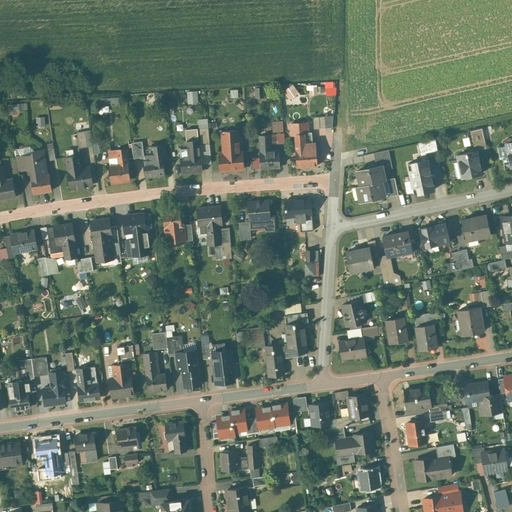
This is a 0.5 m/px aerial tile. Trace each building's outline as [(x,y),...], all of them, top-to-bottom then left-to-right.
[(292,85),(284,91),(289,98),(298,92),(292,85)] [(263,87),(255,88),(255,98),(263,98),(263,87)] [(197,91),(187,92),(188,102),(197,102),(197,91)] [(119,97),(101,98),(95,105),(99,108),(103,104),(104,104),(105,103),(114,102),(114,104),(120,103),(119,97)] [(27,103),(8,105),(8,113),(17,112),(17,110),(27,109),(27,103)] [(47,124),(45,115),(37,116),(38,125),(47,124)] [(313,117),(314,128),(326,128),(325,116),(313,117)] [(199,119),(199,128),(208,127),(208,119),(199,119)] [(283,121),(272,121),(273,132),(283,132),(283,121)] [(291,134),(295,134),(295,133),(304,133),(305,143),(312,142),(312,138),(310,138),(309,133),(312,133),(312,132),(308,132),(307,123),(290,124),(291,134)] [(199,128),(201,145),(209,144),(208,127),(199,128)] [(482,128),(470,130),(473,144),(485,142),(482,128)] [(186,141),(187,141),(198,140),(197,129),(186,130),(186,141)] [(238,130),(222,131),(223,152),(219,153),(220,171),(242,169),(241,151),(239,151),(238,130)] [(84,131),(76,132),(76,133),(73,134),(76,134),(79,148),(87,147),(84,131)] [(295,133),(295,134),(296,149),(297,167),(317,165),(316,148),(315,142),(312,142),(305,143),(304,133),(295,133)] [(278,151),(270,151),(269,135),(259,136),(260,152),(259,152),(260,168),(279,167),(278,151)] [(417,143),(421,161),(427,159),(426,153),(438,150),(435,139),(417,143)] [(181,156),(182,173),(201,171),(200,154),(199,155),(198,140),(187,141),(189,156),(181,156)] [(139,141),(131,142),(133,158),(141,157),(139,141)] [(153,154),(146,155),(147,160),(143,161),(145,177),(164,175),(162,159),(166,159),(164,144),(152,146),(153,154)] [(34,151),(31,155),(23,156),(26,169),(31,168),(32,176),(31,176),(45,174),(42,149),(34,151)] [(125,149),(116,150),(110,151),(110,158),(117,157),(118,164),(108,166),(110,182),(112,182),(120,181),(130,179),(125,149)] [(388,149),(374,153),(375,161),(376,161),(384,159),(385,162),(391,160),(388,149)] [(457,154),(459,161),(463,176),(462,176),(462,177),(482,173),(476,150),(475,150),(457,154)] [(79,155),(65,157),(67,171),(68,171),(70,187),(92,184),(89,168),(81,169),(79,155)] [(23,156),(15,157),(18,170),(26,169),(23,156)] [(421,161),(408,163),(414,194),(434,190),(431,177),(433,177),(432,171),(430,171),(427,159),(421,161)] [(360,184),(360,185),(385,180),(381,165),(377,166),(357,170),(357,171),(359,171),(361,184),(360,184)] [(45,174),(31,176),(33,193),(51,190),(48,173),(45,174)] [(0,180),(0,199),(15,197),(12,178),(5,179),(0,180)] [(381,181),(382,184),(388,183),(390,196),(398,194),(394,178),(385,180),(381,181)] [(360,185),(357,186),(358,186),(361,200),(360,200),(360,201),(384,195),(382,184),(381,181),(385,180),(360,185)] [(310,198),(284,200),(285,217),(293,216),(293,220),(299,223),(300,231),(313,230),(310,198)] [(267,201),(248,202),(250,228),(264,227),(266,230),(275,230),(274,216),(269,216),(267,201)] [(508,201),(490,204),(492,218),(502,216),(510,214),(508,201)] [(219,206),(197,208),(199,226),(206,225),(219,224),(221,224),(219,206)] [(179,210),(162,211),(164,228),(165,237),(166,237),(175,236),(175,240),(184,239),(182,225),(181,225),(179,210)] [(144,213),(123,216),(125,232),(134,231),(145,230),(146,230),(145,225),(152,224),(151,213),(144,214),(144,213)] [(511,213),(510,214),(502,216),(506,242),(511,241),(511,213)] [(486,214),(476,216),(462,219),(461,219),(466,240),(467,240),(467,239),(479,236),(479,237),(490,235),(486,214)] [(109,218),(90,220),(93,237),(96,259),(113,257),(111,243),(110,235),(111,234),(109,218)] [(246,221),(238,222),(239,240),(247,239),(246,221)] [(445,222),(419,228),(423,246),(449,241),(445,222)] [(72,223),(54,226),(54,227),(55,237),(48,238),(51,253),(64,251),(65,259),(66,259),(66,256),(74,255),(75,259),(76,259),(75,255),(76,254),(74,241),(75,240),(72,223)] [(191,224),(182,225),(184,239),(184,241),(192,240),(191,224)] [(219,224),(206,225),(206,232),(206,233),(207,241),(221,240),(219,224)] [(206,225),(199,226),(198,228),(198,234),(200,235),(204,235),(206,233),(206,232),(206,225)] [(54,227),(46,228),(48,238),(55,237),(54,227)] [(25,232),(11,234),(10,234),(13,249),(13,252),(37,248),(34,230),(33,230),(26,232),(26,231),(25,231),(25,232)] [(145,230),(134,231),(135,239),(129,240),(129,245),(127,245),(128,255),(148,253),(147,246),(149,245),(148,231),(145,232),(145,230)] [(407,231),(383,236),(387,254),(387,255),(390,255),(412,250),(407,231)] [(10,235),(4,236),(7,250),(13,249),(10,235)] [(375,239),(367,241),(368,247),(369,247),(371,258),(378,256),(375,239)] [(118,242),(111,243),(112,254),(120,253),(118,242)] [(230,242),(220,243),(221,243),(222,258),(231,258),(230,242)] [(506,245),(499,246),(500,251),(500,252),(501,259),(504,259),(511,256),(511,248),(507,250),(506,245)] [(368,247),(345,252),(349,271),(361,269),(361,268),(372,265),(372,267),(373,266),(371,258),(369,247),(368,247)] [(466,248),(459,250),(462,269),(470,267),(466,248)] [(313,250),(306,250),(305,275),(315,275),(314,262),(313,262),(313,250)] [(459,250),(451,252),(455,271),(462,269),(459,250)] [(387,254),(378,256),(384,288),(401,284),(399,275),(393,272),(390,255),(387,255),(387,254)] [(74,255),(66,256),(66,259),(66,264),(68,265),(73,264),(74,262),(76,262),(75,259),(74,255)] [(45,256),(37,258),(41,276),(49,274),(45,257),(45,256)] [(91,256),(83,258),(86,272),(93,271),(91,256)] [(55,258),(45,257),(49,274),(58,272),(55,258)] [(76,259),(75,259),(76,262),(77,274),(86,272),(83,258),(76,259)] [(501,259),(488,263),(490,271),(506,267),(504,259),(501,259)] [(152,273),(145,278),(150,285),(157,280),(152,273)] [(485,274),(477,275),(478,286),(486,286),(485,274)] [(359,294),(360,300),(361,303),(378,298),(376,290),(359,294)] [(489,290),(480,292),(483,307),(491,305),(489,290)] [(84,308),(90,303),(84,294),(78,298),(84,308)] [(0,299),(0,302),(1,306),(13,304),(12,297),(0,299)] [(361,303),(360,300),(342,304),(345,317),(344,317),(346,326),(365,321),(361,303)] [(511,301),(503,303),(504,310),(511,309),(511,308),(511,301)] [(479,307),(458,310),(459,319),(462,319),(465,333),(462,334),(462,335),(483,331),(481,322),(480,322),(479,316),(480,316),(479,307)] [(307,312),(285,315),(286,324),(303,322),(308,321),(307,312)] [(414,316),(416,326),(433,324),(438,323),(436,312),(414,316)] [(403,317),(386,319),(387,328),(390,342),(389,342),(406,340),(403,317)] [(286,324),(285,324),(288,345),(280,346),(281,358),(290,356),(290,354),(307,352),(303,322),(286,324)] [(416,326),(417,335),(420,349),(419,349),(420,349),(436,347),(433,324),(416,326)] [(377,325),(361,328),(362,337),(363,337),(378,335),(377,325)] [(262,327),(250,328),(252,343),(264,342),(262,327)] [(165,331),(151,333),(153,349),(168,348),(167,341),(166,337),(165,331)] [(362,337),(339,341),(342,359),(356,356),(356,357),(366,356),(363,337),(362,337)] [(175,339),(167,341),(168,348),(168,354),(180,352),(179,339),(175,339)] [(211,343),(201,344),(203,359),(213,358),(212,352),(211,343)] [(132,344),(116,346),(118,360),(134,358),(132,344)] [(279,344),(264,345),(268,376),(283,374),(281,358),(280,346),(279,344)] [(156,351),(143,353),(146,375),(159,374),(156,351)] [(212,352),(213,358),(214,365),(213,365),(216,383),(234,380),(232,363),(227,364),(226,351),(212,352)] [(72,352),(65,353),(67,370),(74,369),(72,352)] [(196,352),(182,354),(184,368),(182,368),(182,371),(179,371),(180,375),(183,375),(184,387),(200,385),(198,366),(196,352)] [(44,356),(31,358),(34,376),(46,374),(44,356)] [(31,358),(19,360),(19,359),(21,378),(34,376),(31,358)] [(128,363),(121,364),(123,377),(129,376),(128,363)] [(114,378),(109,379),(112,396),(133,394),(130,376),(129,376),(123,377),(121,364),(112,365),(114,378)] [(88,367),(76,369),(80,400),(99,398),(97,383),(90,384),(88,367)] [(52,387),(56,403),(66,402),(61,371),(50,372),(52,387)] [(146,375),(145,376),(148,392),(167,389),(164,373),(159,374),(146,375)] [(18,376),(7,378),(8,382),(11,410),(29,407),(27,392),(21,392),(20,386),(19,381),(19,377),(18,377),(18,376)] [(504,378),(498,379),(500,393),(506,392),(504,378)] [(487,382),(463,386),(465,401),(480,399),(481,399),(481,397),(489,395),(487,382)] [(428,386),(403,390),(406,410),(428,407),(431,406),(431,405),(428,386)] [(56,403),(52,387),(42,388),(44,405),(56,403)] [(499,393),(489,395),(481,397),(481,399),(480,399),(482,414),(502,411),(499,393)] [(365,394),(347,397),(350,416),(350,417),(353,416),(368,414),(365,394)] [(305,396),(293,398),(294,411),(307,409),(305,396)] [(327,402),(309,404),(312,425),(329,423),(327,402)] [(446,403),(431,405),(431,406),(428,407),(429,412),(447,409),(446,403)] [(287,404),(272,405),(274,426),(289,424),(287,404)] [(272,405),(257,407),(259,428),(274,426),(272,405)] [(468,407),(460,408),(465,425),(471,424),(468,407)] [(244,409),(239,410),(239,409),(238,409),(238,410),(233,411),(233,410),(232,410),(232,411),(230,411),(230,415),(229,415),(228,415),(228,416),(223,416),(222,416),(217,417),(220,437),(234,435),(233,431),(243,429),(243,427),(243,429),(246,429),(244,409)] [(445,410),(429,413),(431,420),(446,418),(445,410)] [(368,414),(353,416),(354,425),(370,422),(368,414)] [(353,416),(350,417),(350,416),(335,418),(336,427),(343,426),(354,425),(353,416)] [(422,420),(406,423),(409,444),(425,442),(422,420)] [(183,421),(165,423),(167,439),(173,438),(174,449),(186,448),(184,437),(185,437),(183,421)] [(336,427),(327,429),(330,444),(334,443),(336,453),(342,452),(343,462),(337,463),(337,464),(354,461),(353,453),(374,450),(371,431),(353,434),(354,441),(347,442),(347,440),(345,441),(343,426),(336,427)] [(135,427),(117,429),(119,446),(138,444),(135,427)] [(93,433),(75,435),(77,451),(85,450),(95,448),(93,433)] [(276,436),(259,439),(260,447),(278,444),(276,436)] [(56,437),(36,440),(38,456),(45,455),(47,468),(52,467),(52,468),(54,467),(58,466),(59,471),(60,471),(56,437)] [(20,442),(0,444),(0,464),(22,462),(21,454),(20,443),(20,442)] [(256,445),(247,445),(248,458),(249,468),(258,467),(256,445)] [(483,446),(471,448),(475,463),(483,462),(481,453),(484,453),(483,446)] [(95,448),(85,450),(86,457),(95,456),(96,460),(97,460),(95,448)] [(74,450),(67,451),(69,462),(76,461),(74,450)] [(484,453),(481,453),(483,462),(484,468),(486,468),(489,470),(493,469),(493,471),(494,471),(493,469),(506,467),(504,457),(503,450),(484,453)] [(235,451),(220,452),(222,470),(249,468),(248,458),(240,458),(240,456),(236,456),(235,451)] [(137,453),(124,455),(125,464),(138,462),(137,453)] [(115,456),(108,457),(110,469),(117,468),(115,456)] [(431,457),(414,460),(417,480),(434,477),(432,460),(431,457)] [(448,457),(432,460),(434,477),(451,475),(448,457)] [(76,461),(69,462),(71,476),(78,476),(76,461)] [(36,468),(29,469),(31,486),(38,485),(36,468)] [(376,468),(359,470),(361,489),(379,486),(376,468)] [(268,475),(252,478),(253,486),(269,484),(268,475)] [(451,484),(438,486),(439,493),(443,493),(453,491),(451,484)] [(249,511),(246,487),(226,490),(229,511),(249,511)] [(169,488),(149,491),(151,505),(161,503),(170,502),(169,488)] [(44,501),(43,489),(34,490),(34,502),(44,501)] [(503,489),(494,491),(495,498),(505,495),(503,489)] [(441,496),(423,498),(424,511),(462,511),(459,491),(453,491),(443,493),(444,496),(441,496)] [(505,495),(495,498),(498,509),(508,506),(505,495)] [(122,511),(121,500),(98,502),(98,511),(103,511),(104,511),(122,511)] [(170,502),(161,503),(162,504),(165,503),(166,511),(189,511),(188,500),(170,502)] [(52,502),(30,504),(31,511),(53,510),(52,502)] [(349,502),(332,505),(333,511),(342,511),(351,510),(349,502)]
